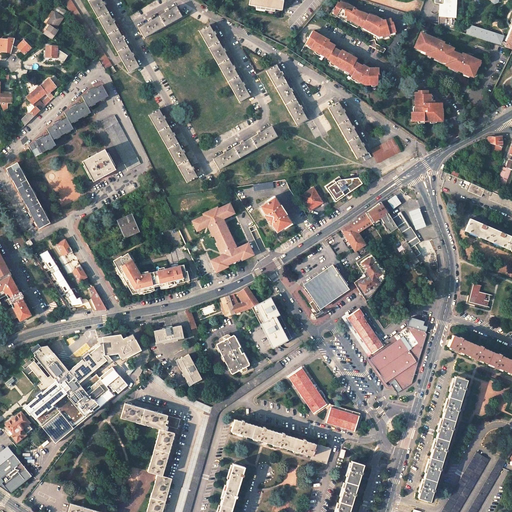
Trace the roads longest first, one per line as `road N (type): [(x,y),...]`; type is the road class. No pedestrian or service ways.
road 1 (residential): [(125,27),(199,157),(261,124),(265,113),(212,15)]
road 2 (primary): [(267,268),(180,304),(48,329),(0,347)]
road 3 (residential): [(432,159),(212,15)]
road 4 (secondary): [(431,202),(450,278),(414,413)]
road 5 (primary): [(411,173),(267,268)]
